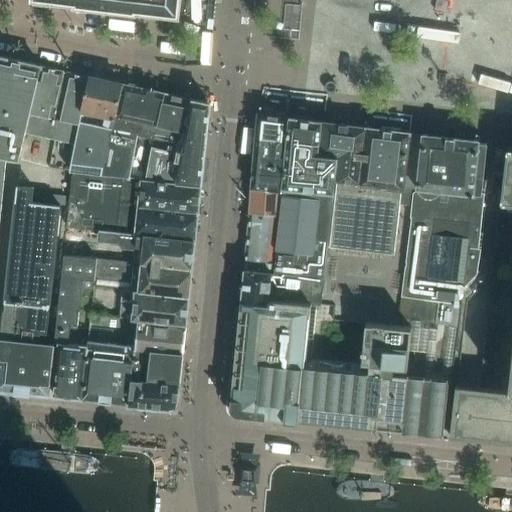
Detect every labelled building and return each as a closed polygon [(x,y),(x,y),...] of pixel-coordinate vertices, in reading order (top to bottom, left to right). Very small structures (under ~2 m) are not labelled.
[(53,0),(76,3),(76,4),(134,11),(135,10),(177,15),(179,0),(53,0)] [(0,217),(6,157),(18,159),(25,132),(30,112),(39,76),(41,66),(41,65),(0,56),(0,217)] [(63,71),(41,66),(39,76),(30,112),(56,118),(67,72),(63,71)] [(80,111),(89,77),(67,72),(56,118),(79,124),(82,112),(80,111)] [(103,174),(123,84),(89,77),(80,111),(82,112),(79,124),(74,144),(69,170),(73,170),(103,174)] [(165,93),(162,93),(123,84),(103,174),(105,175),(146,179),(165,93)] [(176,182),(192,99),(191,99),(192,99),(172,95),(165,93),(146,179),(176,182)] [(207,102),(192,99),(176,182),(201,184),(208,122),(209,106),(210,106),(207,102)] [(252,185),(251,187),(261,188),(282,189),(283,185),(285,156),(288,127),(288,117),(262,113),(261,114),(258,116),(252,185)] [(275,257),(273,272),(289,273),(324,277),(329,236),(333,196),(334,185),(335,181),(338,156),(317,154),(321,121),(289,117),(289,118),(288,117),(288,127),(285,156),(283,185),(282,189),(281,205),(280,215),(275,257)] [(321,121),(317,154),(338,156),(339,157),(336,180),(359,183),(366,127),(321,121)] [(336,180),(329,247),(394,255),(400,204),(412,205),(413,192),(416,190),(423,134),(409,133),(366,127),(359,183),(336,180)] [(403,294),(400,318),(455,326),(457,326),(462,290),(463,288),(478,274),(481,249),(479,248),(484,193),(482,193),(483,185),(487,146),(487,144),(479,143),(479,140),(423,134),(416,190),(413,192),(412,205),(410,217),(411,218),(402,293),(403,294)] [(511,147),(507,147),(500,203),(511,204),(511,357),(508,391),(456,385),(450,436),(511,442),(511,147)] [(102,202),(105,175),(73,170),(71,185),(67,226),(98,230),(99,230),(102,202)] [(102,202),(198,212),(201,184),(176,182),(146,179),(105,175),(102,202)] [(49,394),(55,343),(55,342),(45,341),(59,202),(33,200),(34,186),(17,185),(1,338),(0,338),(0,389),(15,391),(15,392),(29,393),(49,395),(49,394)] [(251,187),(250,212),(260,213),(280,215),(281,205),(282,189),(261,188),(251,187)] [(99,230),(195,241),(198,212),(102,202),(99,230)] [(250,212),(244,269),(254,270),(273,272),(275,257),(280,215),(260,213),(250,212)] [(135,262),(192,268),(195,241),(99,230),(98,230),(97,241),(118,243),(121,247),(136,249),(135,262)] [(82,289),(93,290),(94,285),(97,258),(64,255),(55,342),(55,343),(59,343),(54,394),(54,395),(82,398),(82,397),(83,388),(87,347),(88,344),(69,342),(70,326),(77,327),(79,309),(80,309),(82,289)] [(135,290),(189,296),(192,268),(135,262),(97,258),(94,285),(122,288),(135,290)] [(244,269),(241,300),(250,301),(269,303),(270,298),(311,303),(321,305),(324,277),(289,273),(273,272),(254,270),(244,269)] [(153,320),(186,324),(189,296),(135,290),(122,288),(119,317),(139,319),(153,320)] [(231,397),(230,405),(232,411),(238,414),(256,416),(260,417),(441,435),(444,435),(444,426),(445,422),(450,379),(407,375),(393,373),(394,365),(408,367),(412,326),(365,322),(362,362),(370,363),(369,372),(303,364),(308,314),(310,314),(311,303),(270,298),(269,303),(250,301),(241,300),(240,301),(241,301),(240,304),(231,397)] [(152,324),(153,320),(139,319),(136,349),(151,350),(150,348),(174,351),(184,352),(186,328),(152,324)] [(130,403),(132,376),(135,352),(87,347),(83,388),(82,397),(130,403)] [(150,348),(151,350),(148,378),(132,376),(130,403),(159,406),(160,406),(160,405),(170,406),(171,407),(172,406),(173,407),(174,406),(173,406),(175,404),(177,403),(178,402),(178,401),(178,399),(179,390),(180,390),(184,352),(174,351),(150,348)] [(29,472),(89,478),(91,458),(31,452),(29,472)] [(258,485),(260,464),(239,462),(237,484),(258,485)] [(346,502),(406,509),(408,489),(348,483),(346,502)] [(480,511),(511,511),(511,499),(482,497),(480,511)]
